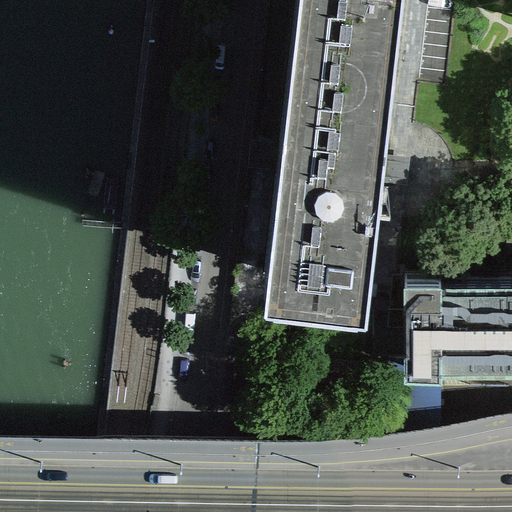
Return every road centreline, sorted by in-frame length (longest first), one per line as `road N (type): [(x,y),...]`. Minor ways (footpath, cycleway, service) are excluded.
road 1 (primary): [(511,472),(0,463)]
road 2 (residential): [(189,457),(240,0)]
road 3 (motorway): [(419,473),(0,466)]
